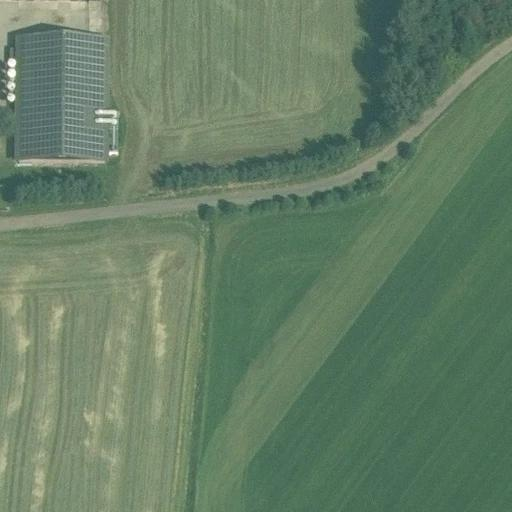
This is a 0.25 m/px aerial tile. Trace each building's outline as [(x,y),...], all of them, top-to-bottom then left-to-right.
[(107,44),(17,43),(16,162),(106,163),(107,44)] [(107,159),(117,159),(117,117),(107,117),(107,159)] [(280,143),(280,160),(308,159),(308,142),(280,143)] [(101,166),(106,189),(122,186),(117,163),(101,166)] [(243,164),(243,171),(267,172),(268,164),(243,164)]
